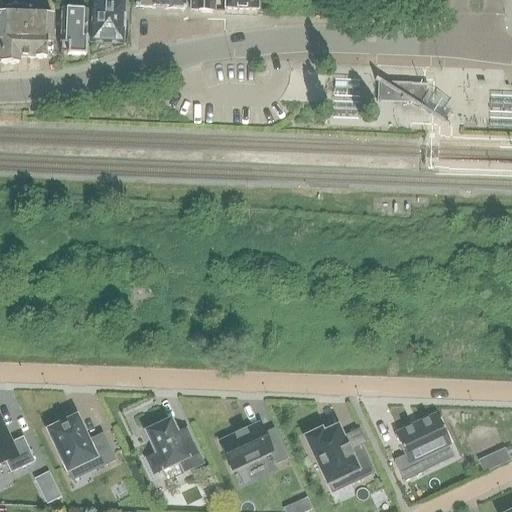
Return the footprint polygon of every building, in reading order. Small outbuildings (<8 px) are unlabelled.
[(107,2),(106,0),(91,0),(90,44),(122,45),(123,3),(107,2)] [(135,0),(135,9),(159,10),(159,0),(135,0)] [(159,0),(159,10),(183,11),(183,0),(159,0)] [(189,0),(189,11),(214,12),(214,0),(189,0)] [(223,0),(223,13),(257,14),(257,0),(223,0)] [(0,65),(18,67),(18,60),(45,61),(45,54),(51,54),(51,46),(52,19),(43,19),(43,5),(25,5),(24,6),(11,6),(11,18),(0,17),(0,65)] [(87,12),(62,11),(60,45),(60,46),(61,46),(61,54),(67,54),(67,55),(84,56),(85,40),(87,12)] [(448,125),(426,111),(428,86),(411,86),(411,85),(382,84),(376,80),(374,82),(377,84),(377,103),(410,105),(447,128),(448,125)] [(511,124),(474,123),(474,133),(511,134),(511,124)] [(404,457),(393,462),(403,483),(424,474),(417,460),(450,445),(436,416),(394,436),(404,457)] [(56,427),(46,432),(66,473),(85,465),(89,474),(114,462),(102,436),(87,443),(75,418),(71,420),(69,417),(55,424),(56,427)] [(153,476),(178,464),(183,475),(204,465),(191,438),(180,443),(170,422),(145,434),(155,456),(146,461),(153,476)] [(0,423),(0,465),(5,464),(10,475),(34,464),(22,438),(10,444),(0,423)] [(245,431),(244,431),(233,436),(233,437),(218,443),(232,472),(270,455),(275,466),(287,460),(277,438),(266,443),(258,425),(245,431)] [(346,449),(341,439),(336,428),(322,435),(320,432),(304,439),(326,486),(347,476),(351,485),(374,475),(360,447),(349,452),(347,448),(346,449)] [(504,451),(491,456),(496,467),(509,462),(508,459),(504,451)] [(215,478),(205,482),(210,491),(219,486),(215,478)] [(307,499),(296,504),(299,511),(310,511),(313,511),(307,499)]
